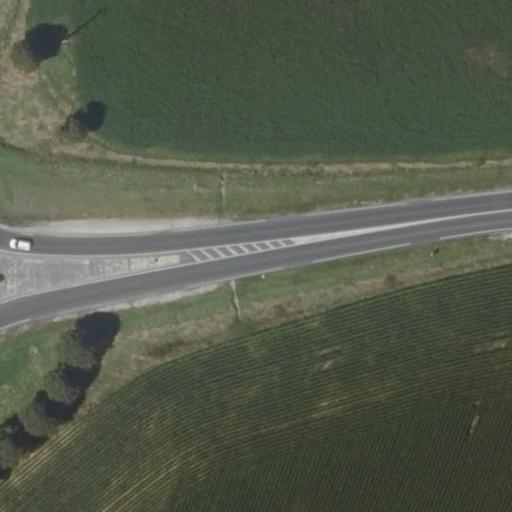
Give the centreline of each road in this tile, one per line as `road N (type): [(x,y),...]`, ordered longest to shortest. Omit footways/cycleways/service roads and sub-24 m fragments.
road 1 (primary): [(0,318),(418,224)]
road 2 (primary): [(418,224),(68,247),(0,238)]
